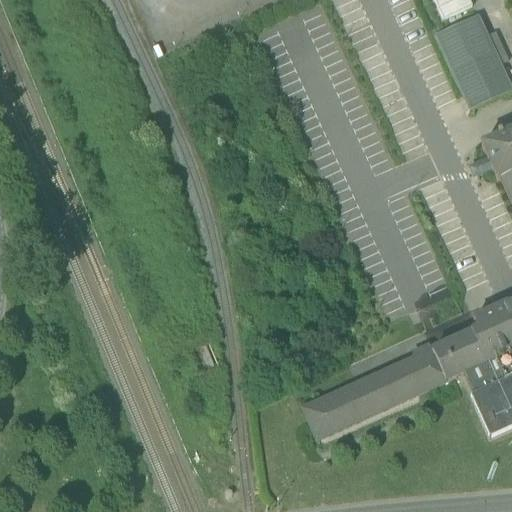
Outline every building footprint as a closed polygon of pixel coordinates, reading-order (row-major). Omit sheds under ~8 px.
[(471,9),(467,0),(433,0),(444,22),(471,9)] [(436,40),(470,114),(511,95),(511,94),(478,21),(436,40)] [(497,185),(501,184),(511,178),(511,136),(502,141),(501,139),(497,140),(498,143),(481,151),(487,163),(491,173),(497,185)] [(477,180),(491,173),(487,163),(472,169),(477,180)] [(511,178),(501,184),(511,208),(511,178)] [(511,335),(511,305),(501,310),(511,335)] [(511,351),(511,354),(474,372),(486,402),(473,408),(489,444),(511,433),(511,335),(501,310),(473,323),(478,334),(480,333),(486,346),(506,337),(511,351)] [(478,334),(432,354),(446,385),(463,377),(474,372),(511,354),(511,351),(506,337),(486,346),(480,333),(478,334)] [(221,374),(207,341),(187,349),(201,382),(221,374)] [(317,444),(446,385),(432,354),(303,413),(317,444)] [(470,402),(473,408),(486,402),(474,372),(463,377),(473,400),(470,402)]
